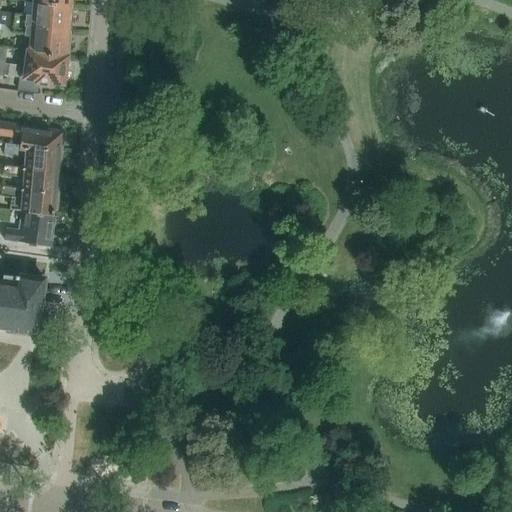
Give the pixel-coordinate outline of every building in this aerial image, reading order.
[(72,6),(30,0),(29,15),(15,13),(14,23),(70,31),(70,29),(67,29),(67,23),(69,23),(71,23),(72,6)] [(0,23),(14,26),(14,23),(15,13),(0,11),(0,23)] [(24,47),(24,50),(68,56),(70,39),(67,38),(66,38),(67,32),(70,32),(70,31),(14,23),(14,26),(13,31),(27,34),(26,47),(24,47)] [(0,46),(0,75),(0,76),(1,74),(34,79),(33,82),(52,85),(52,84),(64,86),(69,56),(68,56),(24,50),(21,66),(8,64),(8,65),(2,64),(5,47),(0,46)] [(14,142),(14,144),(56,151),(58,151),(60,129),(57,128),(57,131),(51,130),(51,132),(0,124),(0,135),(19,138),(18,143),(14,142)] [(14,144),(4,143),(3,149),(2,153),(24,156),(23,166),(23,167),(54,172),(56,172),(57,167),(59,167),(60,158),(58,156),(56,156),(56,151),(14,144)] [(22,176),(21,188),(21,189),(52,194),(52,193),(55,194),(55,188),(57,188),(58,179),(56,177),(54,177),(54,172),(23,167),(23,166),(3,164),(1,173),(22,176)] [(53,209),(56,209),(56,201),(54,198),(52,198),(52,194),(21,189),(21,188),(1,184),(1,185),(0,191),(0,193),(0,194),(10,197),(8,209),(20,210),(53,215),(53,209)] [(48,246),(53,215),(20,210),(17,228),(5,227),(3,239),(48,246)] [(13,273),(12,281),(0,278),(0,324),(9,326),(8,329),(23,331),(24,328),(29,329),(35,330),(44,272),(43,275),(43,277),(13,273)]
